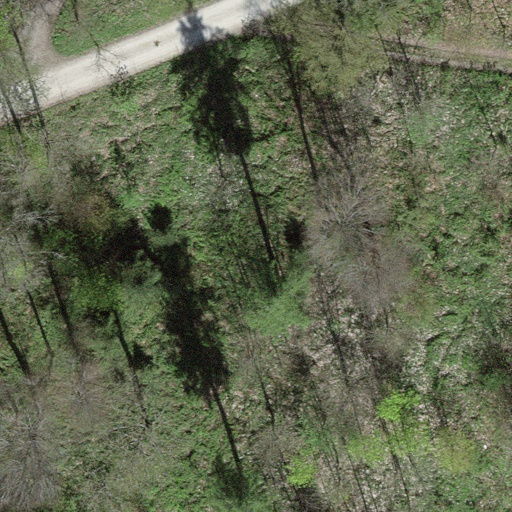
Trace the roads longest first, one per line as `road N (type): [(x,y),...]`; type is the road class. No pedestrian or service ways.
road 1 (unclassified): [(0,104),(268,0)]
road 2 (track): [(248,11),(511,60)]
